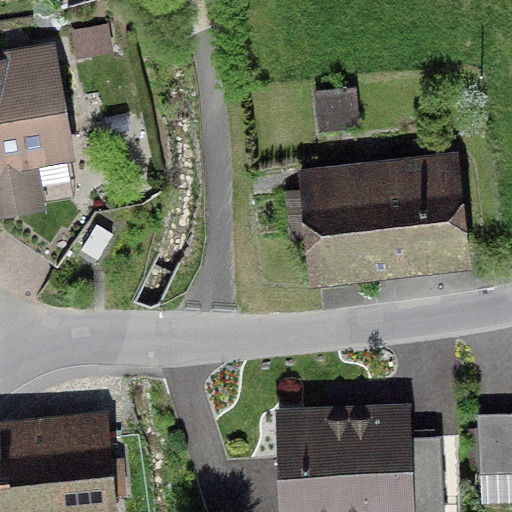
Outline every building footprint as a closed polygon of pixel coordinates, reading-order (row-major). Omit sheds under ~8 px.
[(44,53),(0,60),(0,209),(33,204),(25,158),(61,152),(44,53)] [(316,130),(353,126),(350,92),(313,95),(316,130)] [(303,236),(307,274),(464,257),(454,174),(451,175),(449,158),(342,169),(344,186),(282,192),(287,237),(303,236)] [(74,257),(89,266),(111,230),(96,220),(74,257)] [(438,511),(435,438),(397,440),(396,417),(281,422),(284,511),(438,511)] [(476,472),(511,471),(509,417),(474,418),(476,472)] [(105,462),(102,432),(0,440),(0,511),(110,511),(107,477),(117,476),(116,461),(105,462)]
